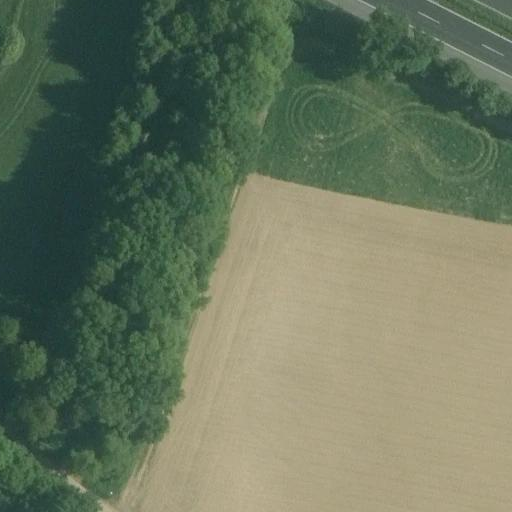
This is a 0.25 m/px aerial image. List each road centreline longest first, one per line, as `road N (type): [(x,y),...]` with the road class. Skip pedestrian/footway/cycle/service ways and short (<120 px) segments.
road 1 (residential): [(0,417),(99,511)]
road 2 (motorway): [(396,0),(511,57)]
